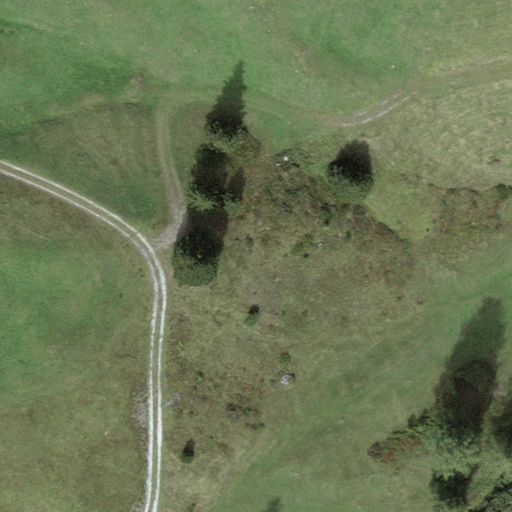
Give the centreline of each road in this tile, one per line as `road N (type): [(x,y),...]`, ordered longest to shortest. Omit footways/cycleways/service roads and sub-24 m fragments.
road 1 (track): [(511,77),(418,92),(357,122),(185,100),(167,112),(160,152),(181,213),(171,237),(151,253)]
road 2 (track): [(0,167),(63,192),(151,253),(159,285),(154,484),(146,511)]
